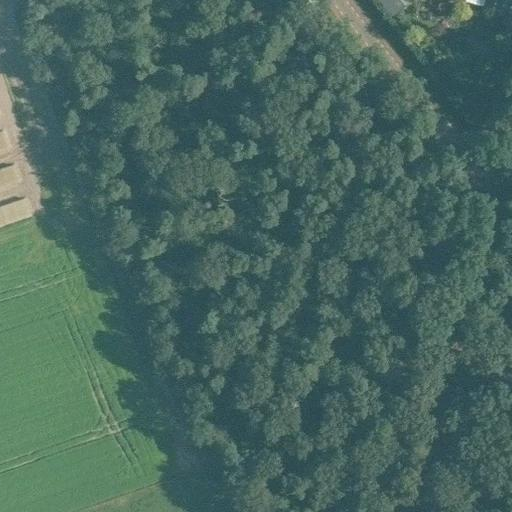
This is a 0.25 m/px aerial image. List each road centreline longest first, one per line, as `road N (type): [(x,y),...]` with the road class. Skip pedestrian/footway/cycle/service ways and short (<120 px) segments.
road 1 (unclassified): [(320,511),(466,175)]
road 2 (unclassified): [(466,175),(335,0)]
